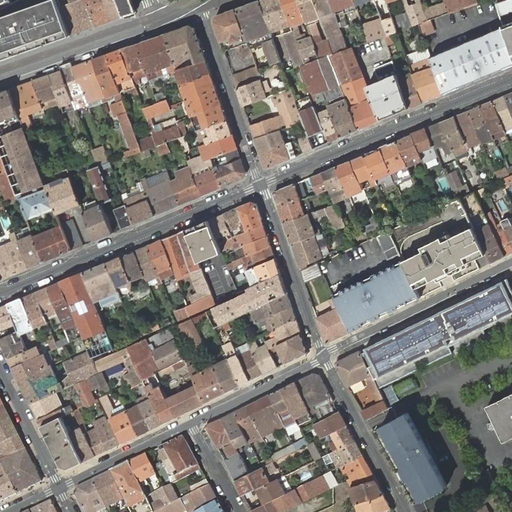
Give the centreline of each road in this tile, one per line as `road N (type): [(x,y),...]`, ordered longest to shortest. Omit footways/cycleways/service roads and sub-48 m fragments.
road 1 (residential): [(0,294),(260,184)]
road 2 (residential): [(260,184),(511,79)]
road 3 (residential): [(511,264),(323,356)]
road 4 (residential): [(198,7),(260,184)]
road 5 (residential): [(260,184),(323,356)]
road 6 (residential): [(407,511),(323,356)]
road 7 (residential): [(0,79),(157,22)]
road 8 (residential): [(323,356),(190,421)]
road 9 (residential): [(190,421),(59,488)]
road 10 (residential): [(59,488),(0,367)]
